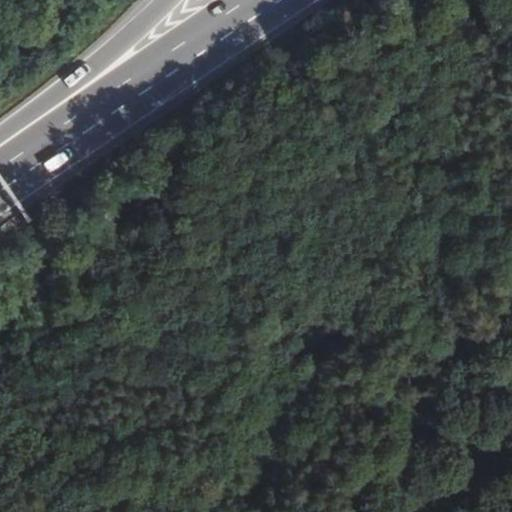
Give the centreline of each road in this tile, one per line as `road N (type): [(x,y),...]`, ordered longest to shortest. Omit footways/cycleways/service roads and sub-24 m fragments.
road 1 (track): [(242,511),(339,323),(511,36)]
road 2 (motorway): [(0,179),(263,0)]
road 3 (motorway): [(0,153),(169,0)]
